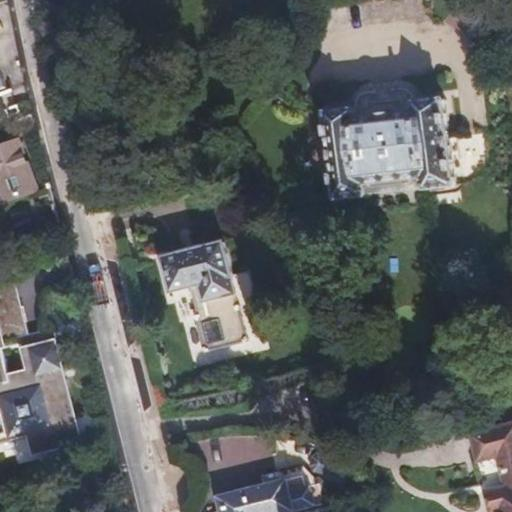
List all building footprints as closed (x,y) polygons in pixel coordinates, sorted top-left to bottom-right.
[(0,103),(0,144),(26,138),(17,100),(0,103)] [(355,109),(324,112),(332,201),(365,198),(364,186),(420,181),(421,192),(453,189),(444,100),(414,102),(413,114),(356,120),(355,109)] [(37,192),(19,142),(0,148),(0,204),(3,203),(37,192)] [(227,245),(166,260),(175,295),(194,290),(201,318),(199,319),(207,354),(251,342),(227,245)] [(0,282),(0,312),(23,307),(16,278),(0,282)] [(0,342),(30,335),(23,307),(0,312),(0,342)] [(78,441),(51,330),(30,335),(0,342),(0,398),(9,436),(29,432),(34,451),(78,441)] [(496,406),(511,404),(511,367),(498,362),(496,406)] [(479,486),(452,493),(454,500),(483,492),(488,511),(511,511),(511,421),(471,432),(479,461),(473,462),(479,486)] [(274,486),(244,494),(248,511),(296,511),(293,496),(277,500),(274,486)] [(248,511),(244,494),(230,498),(233,511),(248,511)] [(233,511),(230,498),(204,505),(205,511),(233,511)]
